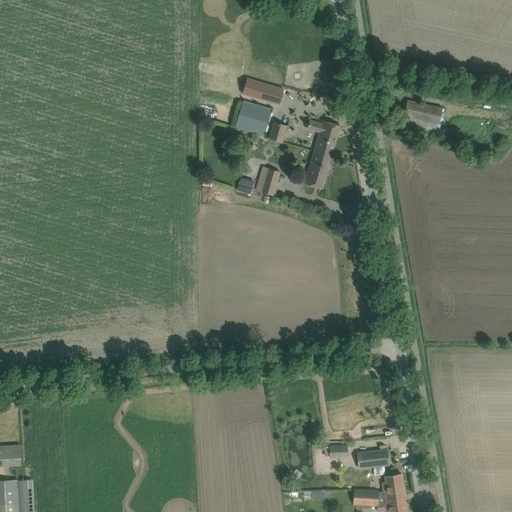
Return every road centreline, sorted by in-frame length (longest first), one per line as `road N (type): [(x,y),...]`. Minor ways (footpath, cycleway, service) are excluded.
road 1 (unclassified): [(396,347),(0,391)]
road 2 (tertiary): [(396,347),(339,0)]
road 3 (tertiary): [(426,511),(396,347)]
